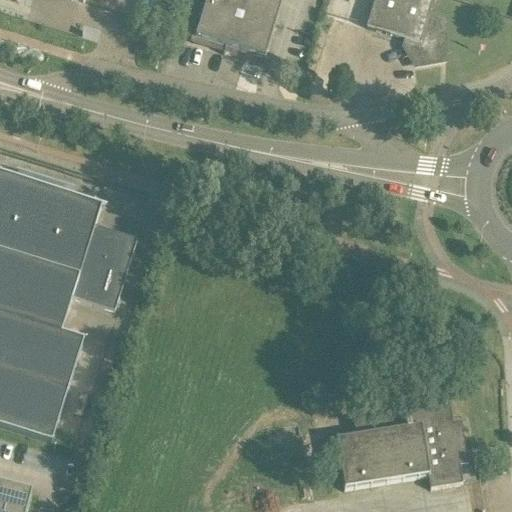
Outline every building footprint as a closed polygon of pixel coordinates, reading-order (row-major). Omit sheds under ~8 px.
[(208,0),(194,49),(265,70),(285,0),(208,0)] [(434,0),(375,0),(366,32),(409,45),(407,51),(413,62),(417,68),(441,63),(442,26),(428,21),(434,0)] [(0,176),(0,431),(51,447),(83,344),(61,337),(72,303),(114,316),(137,244),(94,231),(101,209),(103,210),(103,209),(0,176)] [(219,280),(221,273),(207,268),(205,275),(189,270),(179,301),(209,311),(219,280)] [(248,289),(250,282),(236,278),(234,284),(219,280),(209,311),(238,320),(248,289)] [(267,329),(279,291),(264,286),(262,293),(248,289),(238,320),(267,329)] [(296,338),(306,307),(291,302),(293,296),(279,291),(267,329),(296,338)] [(326,348),(336,316),(320,311),(322,305),(308,300),(296,338),(326,348)] [(205,352),(214,322),(182,312),(177,328),(171,326),(167,340),(173,342),(205,352)] [(173,342),(168,357),(162,355),(157,370),(164,372),(195,382),(205,352),(173,342)] [(314,387),(318,373),(313,371),(318,355),(285,345),(276,375),(314,387)] [(148,399),(186,411),(195,382),(164,372),(159,387),(153,385),(148,399)] [(305,416),(309,402),(303,400),(308,385),(276,375),(267,404),(299,414),(305,416)] [(177,440),(186,411),(148,399),(144,413),(150,415),(145,430),(177,440)] [(296,445),(300,431),(294,429),(299,414),(267,404),(258,433),(296,445)] [(462,488),(452,424),(449,409),(352,425),(355,442),(335,444),(344,495),(428,481),(430,494),(462,488)] [(139,428),(135,442),(140,444),(136,460),(168,470),(177,440),(139,428)] [(258,433),(248,462),(280,472),(285,457),(291,459),(296,445),(258,433)] [(271,502),(276,487),(282,489),(286,474),(280,472),(248,462),(239,492),(271,502)] [(0,511),(28,511),(31,501),(0,492),(0,511)] [(210,511),(213,505),(175,493),(169,511),(210,511)]
